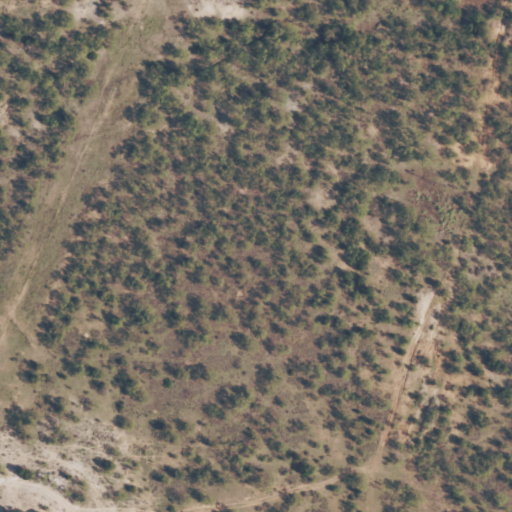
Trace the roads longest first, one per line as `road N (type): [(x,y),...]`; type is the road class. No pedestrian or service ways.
road 1 (residential): [(428,459),(511,214)]
road 2 (residential): [(322,511),(377,464),(428,459),(465,511)]
road 3 (residential): [(128,511),(0,474)]
